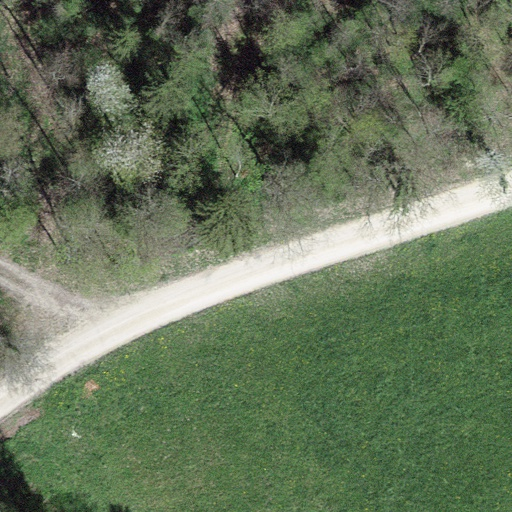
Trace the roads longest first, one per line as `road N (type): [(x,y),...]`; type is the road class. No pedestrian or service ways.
road 1 (track): [(511,169),(0,371)]
road 2 (track): [(126,318),(82,270),(0,240)]
